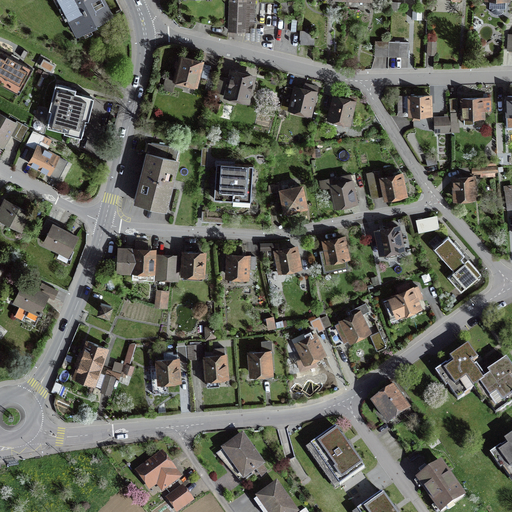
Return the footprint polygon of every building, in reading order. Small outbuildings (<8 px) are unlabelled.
[(81,33),(112,15),(104,1),(103,0),(72,0),(65,4),(68,8),(65,10),(74,28),(77,26),(81,33)] [(229,0),(228,30),(253,31),(254,0),(229,0)] [(314,31),(300,31),(300,44),(314,44),(314,31)] [(388,41),(375,41),(375,55),(388,56),(388,41)] [(389,41),(389,56),(399,56),(408,56),(409,42),(399,42),(389,41)] [(436,42),(428,41),(427,54),(435,54),(436,42)] [(0,73),(10,56),(0,50),(0,73)] [(33,69),(10,56),(0,73),(0,77),(21,89),(33,69)] [(175,80),(196,85),(202,62),(181,57),(179,62),(176,61),(175,66),(178,67),(176,77),(175,80)] [(201,77),(208,79),(205,89),(212,91),(217,74),(209,72),(211,66),(204,64),(201,77)] [(253,77),(232,71),(230,79),(227,94),(226,95),(238,97),(237,100),(245,101),(246,99),(248,100),(249,93),(252,93),(255,85),(252,84),(253,77)] [(175,80),(176,77),(167,75),(163,89),(172,91),(175,80)] [(227,94),(230,79),(218,76),(214,91),(227,94)] [(307,90),(295,87),(290,110),(309,115),(317,86),(309,84),(307,90)] [(49,123),(66,127),(65,128),(82,133),(91,97),(75,93),(75,89),(58,85),(49,123)] [(430,95),(398,96),(398,109),(403,109),(403,115),(413,115),(413,119),(419,119),(419,115),(430,115),(430,95)] [(348,125),(355,98),(348,97),(347,100),(334,97),(329,120),(348,125)] [(490,110),(490,97),(462,98),(463,118),(464,118),(464,124),(474,124),(474,117),(483,117),(483,110),(490,110)] [(290,110),(291,103),(282,101),(278,115),(288,118),(290,110)] [(214,112),(221,113),(223,104),(216,103),(214,112)] [(0,141),(3,143),(15,122),(0,113),(0,141)] [(435,132),(450,132),(450,117),(435,117),(435,132)] [(29,127),(22,123),(17,120),(9,134),(20,141),(21,139),(29,127)] [(33,124),(34,128),(36,130),(40,130),(42,128),(43,125),(41,122),(38,121),(35,122),(33,124)] [(58,177),(67,161),(46,150),(50,141),(33,131),(27,143),(37,148),(29,162),(58,177)] [(179,147),(152,142),(137,201),(164,208),(179,147)] [(428,165),(437,163),(436,156),(426,159),(428,165)] [(216,162),(214,198),(251,201),(253,165),(234,164),(216,162)] [(481,172),(481,176),(494,175),(493,170),(497,170),(497,165),(472,168),(472,172),(475,172),(475,173),(481,172)] [(372,198),(385,195),(381,178),(380,170),(367,173),(372,198)] [(394,176),(381,178),(385,195),(385,197),(405,193),(401,174),(398,171),(393,172),(394,176)] [(336,205),(355,201),(350,175),(333,178),(334,185),(332,185),(336,205)] [(475,196),(474,177),(454,179),(455,198),(475,196)] [(334,185),(333,178),(321,181),(322,187),(332,185),(334,185)] [(269,192),(281,190),(289,189),(288,184),(281,185),(274,184),(269,185),(269,192)] [(301,186),(289,189),(281,190),(286,210),(287,210),(288,215),(297,213),(296,208),(305,206),(301,186)] [(20,228),(28,212),(16,205),(6,200),(0,211),(5,214),(3,219),(20,228)] [(202,211),(201,222),(223,223),(224,212),(202,211)] [(417,220),(419,231),(438,227),(436,216),(417,220)] [(53,224),(54,222),(47,219),(40,231),(47,235),(44,242),(68,254),(77,236),(65,230),(53,224)] [(387,229),(377,231),(381,253),(403,248),(398,226),(387,229)] [(464,255),(448,236),(436,246),(441,252),(439,254),(454,270),(452,272),(453,273),(449,276),(461,291),(481,274),(468,259),(464,261),(461,258),(464,255)] [(348,267),(346,257),(348,256),(344,237),(335,239),(324,241),(326,249),(319,250),(324,272),(348,267)] [(135,240),(134,249),(147,250),(148,241),(135,240)] [(285,249),(276,251),(280,270),(300,266),(296,247),(285,249)] [(132,278),(152,279),(153,278),(153,275),(154,250),(147,250),(134,249),(119,248),(117,271),(133,271),(132,278)] [(194,253),(184,252),(183,272),(182,278),(203,280),(203,273),(204,253),(194,253)] [(228,255),(227,275),(247,276),(248,268),(255,268),(255,256),(239,255),(228,255)] [(170,278),(171,257),(157,256),(156,275),(153,275),(153,278),(160,279),(160,277),(170,278)] [(178,258),(171,257),(170,278),(177,278),(178,258)] [(11,267),(0,261),(0,271),(8,275),(11,267)] [(17,311),(15,315),(35,325),(42,312),(40,311),(43,303),(48,295),(54,298),(57,291),(42,283),(39,290),(23,282),(14,300),(23,304),(20,310),(17,311)] [(394,296),(394,297),(383,301),(390,318),(419,306),(416,298),(422,296),(418,286),(410,289),(407,283),(397,287),(399,293),(394,296)] [(168,292),(158,291),(156,306),(166,307),(168,292)] [(111,306),(101,303),(99,312),(109,315),(111,306)] [(334,346),(368,330),(359,312),(362,310),(363,313),(369,310),(365,303),(351,310),(353,315),(327,328),(334,346)] [(310,321),(314,328),(316,327),(318,331),(325,328),(319,317),(310,321)] [(214,327),(206,327),(206,338),(215,338),(214,327)] [(305,361),(323,352),(314,334),(313,335),(311,330),(304,333),(307,338),(296,343),(305,361)] [(371,335),(378,350),(386,346),(380,331),(371,335)] [(80,351),(77,358),(100,366),(107,348),(87,341),(84,349),(83,352),(80,351)] [(203,358),(202,343),(195,344),(196,358),(203,358)] [(195,344),(187,344),(188,359),(196,358),(195,344)] [(272,351),(271,344),(262,345),(263,352),(249,353),(251,373),(262,372),(262,375),(270,374),(270,371),(271,371),(269,352),(272,351)] [(178,359),(178,363),(187,362),(186,345),(176,345),(178,359)] [(462,397),(473,389),(473,388),(486,379),(486,378),(476,365),(473,366),(471,364),(478,359),(468,345),(450,357),(452,361),(447,364),(446,364),(435,371),(442,381),(447,378),(450,383),(447,385),(453,394),(458,391),(462,397)] [(207,385),(219,384),(218,376),(227,375),(225,355),(205,356),(207,385)] [(74,377),(94,384),(100,366),(77,358),(75,364),(78,365),(77,367),(74,377)] [(178,363),(178,359),(157,360),(158,368),(150,369),(153,394),(169,392),(168,380),(179,379),(178,363)] [(486,379),(473,388),(473,389),(479,397),(484,393),(487,398),(486,399),(492,408),(496,405),(500,411),(511,402),(511,380),(511,381),(510,378),(511,376),(511,367),(506,359),(488,372),(490,375),(486,378),(486,379)] [(122,362),(116,360),(113,367),(119,370),(122,362)] [(133,366),(127,364),(124,372),(131,374),(133,366)] [(110,394),(115,377),(118,378),(119,373),(107,370),(101,391),(110,394)] [(394,384),(388,389),(386,387),(372,397),(389,421),(406,408),(399,399),(403,396),(394,384)] [(340,485),(364,467),(335,426),(311,444),(340,485)] [(511,434),(504,440),(507,443),(501,447),(501,446),(490,454),(497,463),(501,460),(505,465),(502,467),(508,476),(511,473),(511,434)] [(262,464),(242,436),(224,449),(231,458),(227,461),(240,479),(262,464)] [(162,453),(137,472),(144,481),(148,478),(153,484),(159,480),(165,488),(180,476),(162,453)] [(417,478),(441,511),(464,495),(440,461),(417,478)] [(262,464),(256,468),(262,476),(267,471),(262,464)] [(148,478),(144,481),(149,487),(153,484),(148,478)] [(296,511),(276,484),(254,499),(263,511),(295,511),(296,511)] [(192,499),(183,487),(168,498),(177,511),(192,499)] [(359,511),(395,511),(382,492),(357,509),(359,511)]
